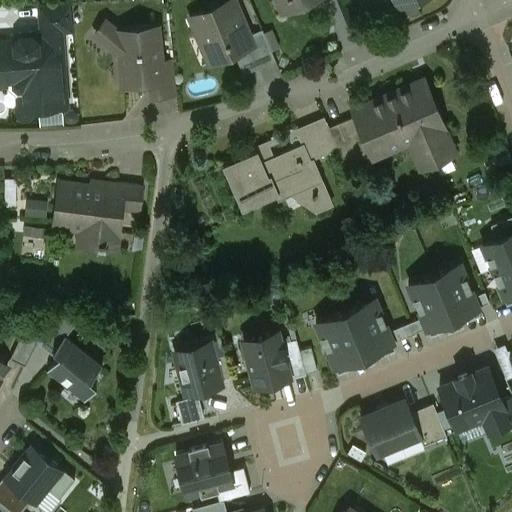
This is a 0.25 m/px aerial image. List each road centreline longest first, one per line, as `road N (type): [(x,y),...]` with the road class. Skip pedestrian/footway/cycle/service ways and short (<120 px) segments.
road 1 (residential): [(121,491),(167,132)]
road 2 (residential): [(480,13),(245,112),(167,132)]
road 3 (residential): [(281,414),(342,398),(511,325)]
road 4 (residential): [(167,132),(0,146)]
road 5 (residential): [(0,432),(18,408),(121,491)]
